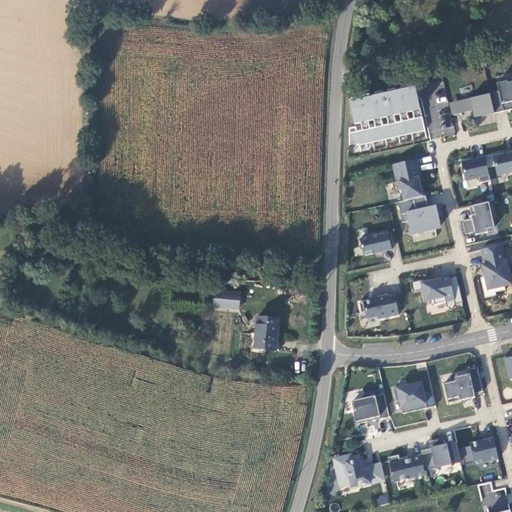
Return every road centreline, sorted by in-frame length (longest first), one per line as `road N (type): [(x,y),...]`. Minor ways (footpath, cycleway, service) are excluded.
road 1 (unclassified): [(328,354),(335,135),(350,0)]
road 2 (residential): [(511,133),(439,149),(463,258)]
road 3 (track): [(339,78),(511,28)]
road 4 (unclassified): [(295,511),(328,354)]
road 5 (residential): [(328,354),(426,350),(482,337)]
road 6 (residential): [(371,445),(500,414)]
